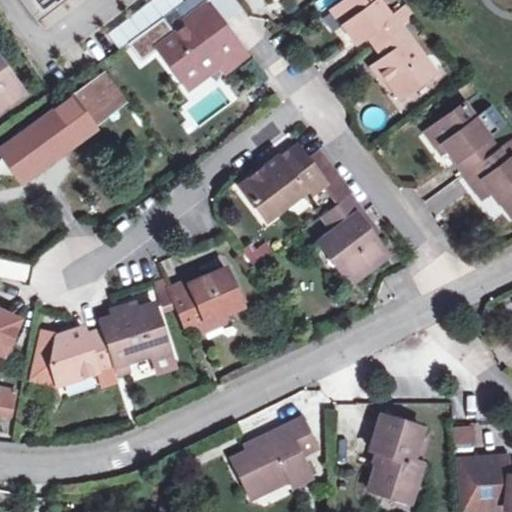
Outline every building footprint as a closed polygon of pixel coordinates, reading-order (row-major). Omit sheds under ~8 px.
[(37,0),(45,10),(57,1),(56,0),(37,0)] [(180,0),(150,0),(106,33),(117,48),(181,1),(180,0)] [(377,43),(404,23),(394,10),(390,14),(379,0),(343,0),(334,7),(359,39),(369,32),(377,43)] [(188,18),(191,22),(195,28),(216,11),(209,1),(188,18)] [(239,52),(244,48),(231,31),(216,11),(195,28),(191,22),(159,47),(185,81),(216,58),(221,65),(226,73),(244,59),(239,52)] [(437,68),(404,23),(377,43),(386,55),(378,62),(387,74),(402,95),(437,68)] [(239,52),(244,59),(249,55),(244,48),(239,52)] [(191,88),(221,65),(216,58),(185,81),(191,88)] [(382,78),(387,74),(378,62),(372,66),(382,78)] [(0,113),(26,95),(6,67),(0,71),(0,113)] [(105,75),(91,85),(109,110),(123,99),(105,75)] [(109,110),(91,85),(0,150),(0,153),(20,182),(95,128),(91,123),(109,110)] [(472,166),(503,143),(469,99),(432,127),(434,129),(448,148),(465,171),(472,166)] [(442,153),(448,148),(434,129),(428,134),(442,153)] [(511,155),(511,136),(503,143),(511,155)] [(511,155),(503,143),(472,166),(482,179),(488,175),(496,185),(511,206),(511,155)] [(306,190),(311,197),(329,183),(311,158),(301,145),(283,159),(281,156),(267,167),(243,185),(269,218),(289,203),(306,190)] [(262,160),(267,167),(281,156),(276,150),(262,160)] [(321,150),(311,158),(329,183),(343,201),(351,195),(354,193),(321,150)] [(482,179),(472,166),(465,171),(484,195),(496,185),(488,175),(482,179)] [(294,210),(311,197),(306,190),(289,203),(294,210)] [(493,220),(503,214),(490,193),(479,200),(493,220)] [(358,216),(364,211),(351,195),(343,201),(325,215),(337,232),(326,241),(355,278),(388,253),(372,234),(358,216)] [(378,229),(364,211),(358,216),(372,234),(378,229)] [(188,285),(186,280),(167,288),(174,302),(183,324),(198,318),(204,315),(206,319),(220,312),(241,303),(239,300),(235,290),(225,268),(207,276),(188,285)] [(204,271),(186,280),(188,285),(207,276),(204,271)] [(163,277),(152,281),(164,307),(174,302),(167,288),(163,277)] [(240,288),(235,290),(239,300),(244,297),(240,288)] [(100,325),(103,334),(112,361),(122,358),(125,357),(126,361),(149,354),(167,348),(152,304),(138,308),(135,301),(124,304),(126,312),(115,315),(116,320),(100,325)] [(112,308),(115,315),(126,312),(124,304),(112,308)] [(0,351),(3,353),(18,320),(0,312),(0,351)] [(224,321),(220,312),(206,319),(204,315),(198,318),(204,330),(224,321)] [(98,320),(100,325),(116,320),(115,315),(98,320)] [(112,361),(103,334),(86,338),(84,330),(55,339),(49,364),(56,384),(98,370),(113,365),(112,361)] [(55,339),(41,336),(32,380),(56,384),(49,364),(55,339)] [(172,365),(167,348),(149,354),(155,371),(172,365)] [(122,358),(112,361),(113,365),(117,378),(128,374),(122,358)] [(98,370),(103,385),(118,380),(117,378),(113,365),(98,370)] [(0,384),(0,414),(10,417),(17,388),(0,384)] [(274,442),(263,447),(235,461),(248,487),(258,482),(264,492),(291,479),(295,485),(325,469),(315,448),(330,440),(316,411),(270,433),(274,442)] [(383,455),(379,471),(373,492),(394,497),(396,489),(417,495),(425,464),(422,463),(414,461),(421,434),(423,428),(380,417),(371,451),(375,452),(383,455)] [(473,425),(452,426),(453,444),(474,443),(473,425)] [(258,439),(263,447),(274,442),(270,433),(258,439)] [(429,436),(421,434),(414,461),(422,463),(429,436)] [(465,510),(505,507),(511,506),(511,461),(511,451),(459,456),(465,510)] [(371,469),(379,471),(383,455),(375,452),(371,469)] [(253,497),(264,492),(258,482),(248,487),(253,497)] [(414,503),(417,495),(396,489),(394,497),(414,503)]
